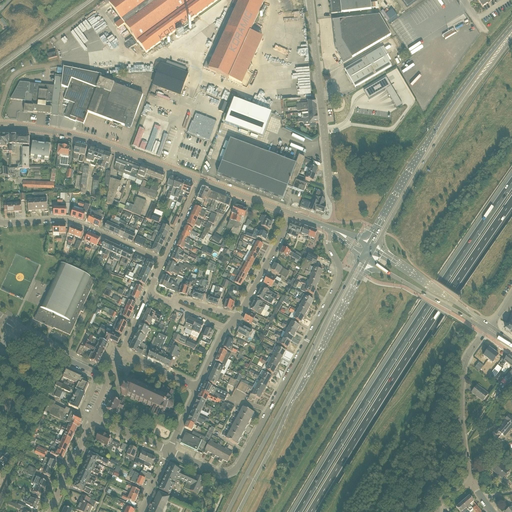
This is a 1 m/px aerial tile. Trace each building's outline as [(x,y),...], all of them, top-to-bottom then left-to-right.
[(113,0),(109,3),(137,42),(138,42),(146,53),(218,0),(113,0)] [(208,70),(220,75),(229,79),(244,46),(264,2),(262,2),(262,0),(234,0),(233,4),(238,6),(208,70)] [(329,0),(331,14),(371,9),(370,0),(329,0)] [(432,0),(432,9),(442,9),(441,0),(432,0)] [(384,15),(389,21),(397,15),(393,9),(384,15)] [(379,15),(344,19),(339,20),(342,41),(352,58),(391,35),(379,15)] [(78,26),(89,42),(93,39),(82,23),(78,26)] [(70,44),(69,41),(73,39),(71,34),(62,38),(66,46),(70,44)] [(282,44),(272,41),(270,50),(284,54),(285,49),(287,50),(289,42),(282,41),(282,44)] [(345,70),(355,87),(373,77),(391,66),(381,49),(366,58),(366,57),(345,70)] [(309,61),(293,62),(293,73),(289,73),(290,90),(302,90),(302,97),(311,96),(309,61)] [(153,83),(182,94),(189,75),(185,74),(166,66),(156,63),(154,69),(158,70),(153,83)] [(64,68),(63,76),(62,86),(68,89),(64,100),(70,102),(64,117),(69,119),(83,125),(84,122),(85,122),(88,113),(88,112),(100,79),(102,75),(64,68)] [(54,86),(44,85),(30,84),(20,83),(11,99),(11,100),(25,101),(24,112),(41,114),(58,116),(62,86),(63,76),(55,75),(54,86)] [(389,83),(386,78),(364,91),(367,97),(369,100),(386,90),(391,87),(389,83)] [(109,120),(122,87),(100,79),(88,112),(88,113),(109,120)] [(109,120),(121,125),(125,126),(131,129),(136,114),(143,95),(122,87),(109,120)] [(402,106),(391,87),(386,90),(397,109),(402,106)] [(225,123),(263,137),(272,114),(234,100),(225,123)] [(199,119),(201,120),(199,126),(214,131),(219,116),(216,114),(214,119),(200,115),(199,119)] [(303,119),(298,119),(299,123),(310,121),(310,128),(316,127),(316,123),(318,123),(317,117),(303,119)] [(192,134),(210,141),(212,134),(194,127),(192,134)] [(0,147),(4,148),(4,151),(9,152),(10,136),(0,135),(0,147)] [(29,169),(29,142),(30,137),(20,136),(16,136),(10,136),(9,152),(9,154),(11,154),(12,154),(14,154),(14,147),(23,147),(23,159),(23,169),(29,169)] [(298,176),(303,164),(305,159),(299,156),(296,165),(231,140),(217,175),(222,177),(221,178),(231,182),(232,181),(236,182),(236,184),(241,186),(241,184),(245,186),(245,187),(250,189),(251,188),(255,189),(254,191),(259,193),(260,191),(264,193),(264,194),(269,196),(269,195),(274,196),(273,198),(278,200),(279,198),(283,200),(288,187),(304,193),(307,185),(296,181),(297,179),(298,176)] [(49,159),(51,146),(47,145),(46,147),(37,145),(37,144),(33,143),(31,157),(35,157),(34,162),(38,162),(38,158),(42,158),(41,163),(45,163),(45,159),(49,159)] [(81,146),(76,145),(74,153),(73,159),(78,160),(79,158),(81,146)] [(85,156),(87,147),(81,146),(79,158),(80,159),(79,162),(82,163),(85,156)] [(67,148),(59,147),(58,156),(60,156),(60,157),(61,157),(61,161),(60,166),(68,167),(70,148),(67,148)] [(101,152),(91,148),(86,160),(91,162),(91,165),(92,166),(96,167),(97,164),(96,164),(97,160),(98,160),(101,152)] [(101,168),(106,153),(101,152),(98,160),(97,160),(96,164),(97,164),(99,165),(98,167),(101,168)] [(112,155),(106,153),(101,168),(104,169),(107,170),(109,164),(112,155)] [(122,160),(118,158),(115,167),(114,170),(119,172),(118,175),(123,176),(124,174),(129,162),(123,159),(122,160)] [(124,174),(128,175),(130,176),(135,164),(129,162),(124,174)] [(141,167),(135,164),(130,176),(136,178),(137,176),(139,172),(141,167)] [(310,166),(309,169),(305,167),(304,171),(308,173),(315,175),(318,169),(310,166)] [(136,180),(143,182),(144,179),(146,174),(148,169),(141,167),(139,172),(137,176),(136,178),(137,179),(136,180)] [(0,169),(0,177),(12,177),(13,179),(20,179),(20,168),(10,169),(10,172),(9,172),(9,169),(0,169)] [(35,172),(35,178),(41,178),(41,169),(30,169),(30,172),(35,172)] [(144,179),(150,181),(151,179),(153,180),(156,172),(148,169),(146,174),(144,179)] [(163,180),(164,175),(156,172),(153,180),(155,180),(155,181),(161,183),(162,180),(163,180)] [(306,179),(313,182),(315,175),(308,173),(306,179)] [(112,205),(119,187),(121,181),(110,178),(109,190),(107,203),(112,205)] [(171,193),(176,180),(171,178),(167,186),(166,189),(169,191),(168,192),(169,192),(168,196),(170,197),(171,196),(172,193),(171,193)] [(174,198),(173,201),(177,202),(185,183),(176,180),(171,193),(172,193),(171,196),(174,198)] [(181,204),(179,203),(182,197),(183,197),(184,198),(189,185),(185,183),(177,202),(176,205),(180,206),(181,204)] [(185,198),(188,199),(193,186),(189,185),(184,198),(183,197),(183,198),(185,199),(185,198)] [(202,190),(198,200),(203,202),(203,201),(205,201),(209,192),(204,190),(203,191),(202,190)] [(213,193),(209,192),(205,201),(204,204),(207,205),(208,202),(210,203),(213,193)] [(324,214),(326,208),(325,201),(320,199),(322,194),(317,192),(314,202),(312,201),(312,204),(303,201),(300,208),(310,212),(314,213),(314,212),(316,212),(316,211),(324,214)] [(207,210),(209,211),(212,211),(218,195),(213,193),(210,203),(212,204),(211,207),(208,207),(207,210)] [(220,204),(222,197),(218,195),(212,211),(214,212),(218,203),(220,204)] [(222,205),(220,211),(218,211),(218,214),(221,215),(227,199),(227,198),(222,197),(220,204),(222,205)] [(141,216),(146,201),(137,198),(134,206),(131,213),(141,216)] [(229,207),(232,200),(227,199),(221,215),(224,216),(225,213),(224,213),(224,212),(225,212),(227,206),(229,207)] [(4,204),(5,210),(8,210),(8,213),(15,213),(14,205),(11,205),(10,204),(4,204)] [(83,221),(85,214),(87,214),(90,205),(86,204),(83,212),(79,211),(77,219),(83,221)] [(130,204),(129,207),(126,206),(125,210),(127,211),(131,213),(134,206),(130,204)] [(206,214),(204,213),(206,209),(203,208),(203,209),(196,205),(193,211),(205,217),(205,216),(206,214)] [(241,208),(235,206),(232,214),(235,215),(232,221),(231,220),(229,224),(234,226),(241,208)] [(244,218),(247,210),(241,208),(234,226),(234,227),(239,229),(241,224),(240,223),(242,218),(244,218)] [(73,209),(71,217),(77,219),(79,211),(73,209)] [(93,225),(99,228),(104,217),(101,216),(102,215),(101,215),(102,211),(100,210),(98,213),(97,218),(93,225)] [(193,211),(191,215),(198,219),(201,220),(201,218),(205,220),(206,217),(205,216),(205,217),(193,211)] [(154,215),(153,218),(151,221),(159,224),(161,217),(154,214),(154,215)] [(91,215),(88,222),(93,225),(97,218),(91,215)] [(204,224),(202,223),(197,221),(198,219),(191,215),(189,220),(201,226),(203,227),(204,224)] [(104,230),(109,232),(114,220),(115,221),(115,219),(116,217),(113,216),(109,224),(107,223),(104,230)] [(261,227),(270,230),(272,223),(267,221),(268,218),(262,216),(259,222),(262,223),(261,227)] [(128,241),(133,243),(138,231),(136,231),(136,230),(135,230),(137,226),(138,222),(142,223),(143,220),(138,217),(137,220),(134,227),(128,241)] [(109,232),(114,234),(119,223),(115,221),(114,220),(109,232)] [(119,223),(114,234),(118,236),(125,223),(125,222),(120,220),(119,223)] [(200,228),(201,226),(189,220),(187,225),(193,227),(194,228),(195,226),(200,228)] [(302,226),(291,222),(289,229),(287,235),(291,236),(293,231),(299,234),(302,226)] [(118,236),(123,238),(128,227),(127,226),(128,224),(125,223),(118,236)] [(168,234),(170,229),(164,226),(163,228),(158,225),(155,224),(154,227),(157,228),(168,234)] [(197,238),(199,235),(192,232),(193,230),(192,229),(193,227),(187,225),(184,232),(197,238)] [(131,226),(130,228),(128,227),(123,238),(128,241),(134,227),(131,226)] [(299,235),(308,238),(311,229),(304,227),(302,226),(299,234),(299,235)] [(77,229),(71,227),(69,234),(75,236),(77,229)] [(155,231),(156,231),(155,233),(166,238),(168,234),(157,228),(155,231)] [(80,238),(83,231),(77,229),(75,236),(80,238)] [(312,239),(314,240),(317,232),(311,229),(308,238),(307,240),(311,242),(312,239)] [(266,240),(268,234),(255,230),(253,234),(247,232),(246,236),(259,241),(260,238),(266,240)] [(184,232),(181,237),(188,240),(188,239),(189,237),(196,241),(197,238),(184,232)] [(155,233),(154,235),(153,237),(152,238),(164,243),(166,238),(155,233)] [(94,236),(88,234),(85,241),(91,243),(94,236)] [(222,239),(219,236),(216,234),(212,240),(215,242),(219,244),(222,239)] [(162,248),(164,243),(152,238),(153,237),(148,235),(146,238),(156,243),(155,245),(162,248)] [(97,246),(100,239),(94,236),(91,243),(97,246)] [(138,237),(134,244),(143,248),(147,241),(138,237)] [(179,241),(193,248),(194,244),(195,243),(192,241),(188,239),(188,240),(181,237),(179,241)] [(102,253),(100,258),(103,260),(103,258),(104,259),(110,244),(105,241),(102,248),(100,252),(102,253)] [(191,250),(192,249),(193,248),(179,241),(177,246),(183,249),(184,247),(191,250)] [(260,250),(263,245),(257,242),(255,247),(260,250)] [(104,259),(106,260),(110,252),(112,253),(115,246),(110,244),(104,259)] [(148,246),(147,249),(158,254),(159,254),(162,248),(155,245),(153,248),(148,246)] [(110,261),(113,262),(114,259),(120,248),(115,246),(112,253),(113,253),(110,261)] [(255,247),(254,247),(253,247),(253,248),(250,246),(249,246),(246,250),(249,251),(250,251),(252,252),(257,255),(260,250),(255,247)] [(214,251),(208,249),(205,248),(204,247),(201,252),(206,254),(211,257),(214,251)] [(114,259),(117,261),(119,256),(121,257),(124,250),(120,248),(114,259)] [(183,251),(176,248),(173,254),(187,260),(189,257),(182,254),(183,251)] [(283,248),(280,254),(287,258),(289,256),(295,260),(297,256),(283,248)] [(122,266),(129,252),(124,250),(121,257),(123,258),(119,265),(122,266)] [(130,261),(134,254),(129,252),(122,266),(125,267),(126,265),(128,260),(130,261)] [(252,252),(249,258),(255,261),(257,255),(252,252)] [(186,263),(187,261),(187,260),(173,254),(171,259),(178,262),(179,260),(186,263)] [(302,270),(303,270),(305,271),(306,271),(308,272),(311,264),(316,265),(318,259),(312,256),(309,254),(306,260),(301,269),(302,270)] [(138,260),(140,261),(146,264),(144,268),(151,271),(154,265),(153,263),(135,255),(133,261),(136,262),(138,260)] [(227,261),(223,259),(224,257),(221,256),(218,262),(221,264),(221,262),(226,264),(227,261)] [(242,267),(249,271),(252,266),(246,263),(244,261),(243,261),(242,263),(238,261),(239,261),(234,258),(232,261),(233,262),(240,265),(242,266),(242,267)] [(249,258),(246,263),(252,266),(255,261),(249,258)] [(180,272),(180,273),(181,271),(182,272),(183,270),(185,271),(187,268),(183,266),(180,264),(178,268),(176,267),(177,265),(170,262),(167,267),(180,273),(180,272)] [(215,266),(210,263),(209,263),(207,270),(215,273),(217,267),(215,266)] [(40,308),(36,316),(36,315),(36,316),(35,320),(46,325),(51,327),(70,336),(81,312),(83,313),(86,308),(83,307),(96,280),(61,264),(41,308),(40,308)] [(149,276),(151,271),(144,268),(137,264),(135,269),(138,270),(149,276)] [(290,273),(275,264),(271,271),(282,277),(280,279),(285,281),(290,273)] [(246,276),(249,271),(242,267),(242,266),(240,265),(240,266),(238,271),(246,276)] [(173,273),(178,276),(180,273),(167,267),(165,272),(172,275),(173,273)] [(315,268),(312,274),(320,277),(322,271),(315,268)] [(138,270),(135,275),(147,280),(149,276),(138,270)] [(231,276),(234,277),(235,275),(237,276),(237,277),(244,281),(246,276),(238,271),(235,270),(231,276)] [(124,278),(129,280),(131,281),(133,278),(128,276),(130,273),(127,271),(124,278)] [(312,274),(312,276),(310,280),(318,283),(320,277),(312,274)] [(134,275),(133,278),(131,281),(134,283),(135,281),(145,285),(147,280),(135,275),(134,275)] [(171,278),(164,275),(161,280),(173,286),(173,285),(176,287),(178,288),(179,285),(176,284),(176,283),(169,280),(171,278)] [(232,281),(241,286),(244,281),(237,277),(237,276),(235,275),(234,277),(232,281)] [(186,282),(182,295),(187,296),(189,289),(193,290),(196,279),(192,278),(193,277),(190,276),(188,280),(186,282)] [(275,280),(268,276),(266,280),(277,286),(279,283),(275,281),(275,280)] [(186,282),(188,280),(184,278),(181,283),(182,283),(180,288),(179,293),(178,293),(182,295),(186,282)] [(203,282),(204,280),(202,279),(201,281),(200,281),(200,284),(199,287),(195,286),(194,290),(195,291),(193,298),(198,300),(203,282)] [(161,280),(159,286),(175,292),(178,288),(176,287),(174,289),(171,288),(173,286),(161,280)] [(204,280),(203,282),(198,300),(203,301),(207,289),(205,289),(207,282),(207,281),(204,280)] [(266,280),(264,283),(271,287),(272,286),(276,288),(277,286),(266,280)] [(308,286),(316,289),(318,283),(310,280),(308,286)] [(130,290),(134,292),(140,295),(143,289),(133,284),(130,290)] [(208,303),(213,304),(218,288),(219,288),(219,285),(217,284),(214,292),(212,291),(208,303)] [(308,286),(306,292),(313,295),(316,289),(308,286)] [(230,287),(224,308),(228,309),(232,297),(233,291),(234,289),(230,287)] [(278,296),(262,287),(259,292),(274,300),(275,301),(278,296)] [(213,304),(218,306),(222,293),(219,293),(220,288),(219,288),(218,288),(213,304)] [(131,298),(138,300),(140,295),(134,292),(131,298)] [(257,297),(272,305),(274,300),(259,292),(257,297)] [(310,306),(313,301),(303,295),(301,299),(298,297),(297,299),(300,301),(303,302),(310,306)] [(228,309),(232,310),(234,303),(236,298),(232,297),(228,309)] [(134,309),(136,304),(123,299),(122,301),(119,300),(118,302),(121,304),(124,305),(134,309)] [(266,305),(255,300),(253,304),(264,310),(266,305)] [(300,308),(307,312),(310,306),(303,302),(300,308)] [(253,304),(250,309),(257,313),(264,317),(267,312),(264,310),(253,304)] [(126,308),(125,311),(132,314),(134,309),(124,305),(123,307),(126,308)] [(297,313),(304,317),(307,312),(300,308),(297,313)] [(120,315),(129,320),(132,314),(125,311),(121,309),(120,312),(121,313),(120,315)] [(159,322),(162,316),(148,310),(145,316),(153,320),(158,322),(159,322)] [(294,319),(301,323),(304,317),(297,313),(294,312),(293,314),(291,313),(289,317),(293,320),(294,319)] [(255,317),(248,313),(246,317),(257,323),(259,321),(255,318),(255,317)] [(145,316),(142,322),(151,326),(152,323),(151,323),(153,320),(145,316)] [(246,317),(244,321),(251,325),(252,323),(256,325),(257,323),(246,317)] [(197,322),(188,318),(186,324),(184,328),(186,328),(184,332),(191,335),(197,322)] [(115,325),(125,330),(127,324),(118,319),(117,322),(115,325)] [(198,338),(204,325),(197,322),(191,335),(198,338)] [(296,332),(299,326),(292,322),(289,328),(296,332)] [(115,325),(114,328),(113,328),(112,332),(115,333),(116,333),(122,335),(125,330),(115,325)] [(149,329),(141,325),(134,341),(142,345),(144,342),(148,332),(149,329)] [(248,338),(249,336),(252,331),(241,325),(237,333),(248,338)] [(293,337),(296,332),(289,328),(286,333),(293,337)] [(104,342),(108,344),(110,341),(118,345),(121,338),(106,331),(100,329),(98,334),(104,337),(104,336),(107,337),(104,342)] [(214,332),(207,329),(201,341),(210,345),(212,341),(210,340),(214,332)] [(283,332),(282,335),(278,333),(277,335),(280,337),(283,339),(290,343),(293,337),(286,333),(283,332)] [(148,358),(156,362),(163,347),(167,337),(160,334),(159,334),(157,339),(152,349),(148,358)] [(186,346),(188,340),(186,340),(187,339),(177,334),(175,334),(172,340),(175,341),(186,346)] [(93,337),(91,343),(87,341),(84,346),(84,348),(95,353),(94,354),(92,354),(91,354),(89,360),(98,364),(99,364),(101,359),(103,354),(106,350),(108,344),(104,342),(93,337)] [(243,357),(245,353),(241,351),(240,351),(232,348),(233,345),(232,345),(234,342),(226,338),(222,347),(239,355),(243,357)] [(283,339),(280,344),(287,348),(290,343),(283,339)] [(188,340),(186,346),(195,350),(197,345),(188,340)] [(131,350),(142,355),(145,357),(148,351),(149,351),(150,348),(149,348),(142,345),(134,341),(130,349),(131,350)] [(164,366),(170,368),(173,360),(171,360),(173,356),(177,358),(179,353),(177,352),(179,348),(173,346),(171,350),(164,366)] [(278,348),(278,347),(276,351),(268,346),(267,348),(272,352),(275,353),(282,357),(286,351),(278,348)] [(168,349),(163,347),(156,362),(164,366),(171,350),(168,349)] [(494,352),(489,348),(483,356),(488,360),(494,352)] [(231,354),(221,350),(218,355),(228,360),(231,354)] [(499,355),(494,352),(488,360),(493,363),(499,355)] [(275,353),(274,355),(272,358),(279,363),(282,357),(275,353)] [(218,355),(215,361),(217,362),(216,365),(223,368),(228,370),(229,366),(231,361),(228,360),(218,355)] [(511,359),(511,357),(508,355),(500,365),(502,367),(505,363),(506,364),(507,364),(510,361),(510,362),(511,359)] [(269,364),(276,368),(279,363),(272,358),(269,357),(268,360),(266,363),(269,364)] [(511,368),(511,367),(511,359),(510,362),(510,361),(507,364),(506,364),(502,369),(505,371),(509,366),(511,368)] [(263,361),(261,363),(268,366),(266,370),(273,374),(276,368),(269,364),(266,363),(263,361)] [(227,369),(223,368),(216,365),(215,364),(216,365),(213,370),(223,375),(225,376),(227,369)] [(85,394),(89,385),(85,383),(86,381),(83,380),(83,379),(81,378),(82,377),(67,370),(63,378),(78,385),(76,390),(85,394)] [(210,376),(218,380),(220,377),(222,377),(223,375),(213,370),(210,376)] [(261,379),(269,383),(272,377),(264,373),(262,376),(260,375),(251,370),(250,372),(255,375),(259,377),(261,379)] [(161,418),(162,418),(162,417),(171,421),(173,417),(175,418),(177,413),(173,411),(170,410),(172,409),(174,406),(173,403),(171,401),(173,396),(172,396),(174,392),(173,392),(170,390),(170,389),(169,390),(166,388),(165,388),(162,387),(162,386),(161,386),(160,390),(159,390),(159,391),(155,390),(156,389),(151,387),(151,388),(147,386),(148,385),(147,385),(147,386),(143,384),(143,383),(139,381),(138,382),(135,380),(135,379),(135,378),(134,377),(133,376),(131,377),(130,377),(124,391),(123,391),(121,395),(122,395),(122,396),(123,396),(120,403),(112,399),(107,410),(116,414),(116,413),(118,414),(120,410),(118,409),(118,408),(122,410),(125,405),(122,404),(125,397),(127,398),(127,397),(131,398),(130,399),(135,401),(139,402),(138,403),(139,403),(140,402),(143,404),(143,405),(147,407),(148,406),(151,408),(151,409),(150,408),(150,409),(151,409),(149,413),(150,413),(153,414),(153,415),(154,415),(157,416),(157,417),(158,417),(158,416),(161,418)] [(208,382),(207,382),(216,385),(217,382),(219,383),(220,380),(218,380),(210,376),(208,382)] [(261,379),(258,384),(266,388),(269,383),(261,379)] [(244,381),(242,380),(241,382),(253,388),(254,386),(250,384),(245,381),(244,381)] [(57,390),(63,392),(73,397),(82,401),(85,394),(76,390),(57,382),(54,389),(57,390)] [(241,382),(237,389),(237,390),(245,394),(248,389),(251,391),(253,388),(241,382)] [(255,390),(263,394),(266,388),(258,384),(256,383),(254,386),(253,388),(255,389),(255,390)] [(224,402),(228,395),(228,394),(205,384),(202,391),(217,399),(220,400),(224,402)] [(477,386),(472,393),(479,398),(479,399),(483,402),(488,394),(477,386)] [(63,392),(57,390),(54,396),(60,399),(63,392)] [(255,390),(254,392),(252,395),(251,394),(249,398),(248,400),(251,401),(252,399),(254,401),(256,397),(260,399),(263,394),(255,390)] [(208,399),(216,403),(218,404),(219,402),(220,402),(220,400),(217,399),(202,391),(201,392),(202,392),(198,398),(206,402),(208,399)] [(69,406),(77,410),(82,401),(73,397),(70,403),(69,406)] [(214,409),(212,408),(205,405),(206,402),(198,398),(196,404),(210,411),(213,412),(214,409)] [(75,412),(61,405),(60,408),(55,405),(56,403),(51,400),(45,413),(49,414),(67,423),(78,428),(80,427),(82,422),(82,420),(75,417),(76,415),(74,414),(74,412),(75,413),(75,412)] [(196,404),(193,411),(200,414),(201,413),(208,416),(210,411),(196,404)] [(231,413),(234,408),(234,407),(228,404),(225,410),(229,412),(231,413)] [(240,413),(238,416),(237,419),(235,423),(233,425),(231,429),(230,431),(228,435),(226,438),(226,439),(237,445),(254,413),(243,407),(241,410),(240,413)] [(205,422),(206,419),(200,416),(200,414),(193,411),(190,416),(205,422)] [(190,416),(188,421),(196,424),(196,423),(203,426),(205,422),(190,416)] [(498,432),(499,432),(501,434),(501,435),(502,436),(511,425),(511,426),(511,417),(511,416),(510,418),(508,416),(505,419),(506,420),(503,425),(504,426),(498,432)] [(201,428),(188,422),(185,428),(192,431),(193,428),(196,429),(200,430),(201,428)] [(65,428),(63,427),(60,425),(59,427),(74,434),(75,433),(78,428),(67,423),(65,428)] [(62,436),(72,440),(74,434),(59,427),(58,429),(64,432),(62,436)] [(105,449),(111,451),(113,447),(118,449),(120,445),(110,440),(111,438),(110,437),(110,438),(108,438),(108,437),(102,434),(101,435),(100,434),(100,433),(100,432),(95,442),(96,442),(97,441),(107,445),(105,449)] [(197,452),(199,447),(203,449),(206,442),(207,443),(209,439),(196,433),(194,432),(192,436),(186,433),(182,441),(181,444),(180,444),(197,452)] [(53,440),(69,447),(72,440),(62,436),(60,436),(58,440),(51,437),(51,439),(54,440),(53,440)] [(66,453),(69,447),(53,440),(53,442),(54,443),(53,447),(56,448),(66,453)] [(217,445),(213,443),(209,441),(205,450),(204,453),(206,455),(208,452),(212,454),(217,445)] [(225,449),(221,447),(217,445),(212,454),(213,454),(211,457),(214,459),(215,456),(220,458),(225,449)] [(126,457),(130,459),(130,461),(133,462),(136,455),(135,454),(137,450),(130,447),(128,450),(129,451),(126,457)] [(51,454),(63,460),(66,453),(56,448),(54,453),(51,452),(51,454)] [(232,454),(228,451),(225,449),(220,458),(219,461),(221,463),(223,460),(227,462),(228,463),(232,454)] [(2,465),(7,461),(6,460),(6,459),(7,458),(9,455),(7,453),(0,463),(0,464),(1,464),(2,465)] [(109,462),(90,453),(87,459),(96,463),(97,461),(103,464),(107,466),(109,462)] [(146,454),(142,453),(139,460),(140,460),(138,463),(144,466),(149,455),(146,453),(146,454)] [(144,466),(150,469),(151,465),(152,465),(155,458),(152,457),(152,456),(149,455),(144,466)] [(53,470),(57,463),(50,460),(46,458),(44,462),(48,463),(46,467),(53,470)] [(85,465),(100,472),(101,469),(94,466),(96,463),(87,459),(85,465)] [(492,470),(501,479),(506,474),(506,475),(509,471),(500,462),(492,470)] [(53,470),(46,467),(42,465),(39,472),(44,474),(50,477),(53,470)] [(82,471),(90,475),(92,472),(98,475),(100,472),(85,465),(82,471)] [(184,488),(188,490),(197,494),(204,479),(195,475),(194,477),(170,467),(159,490),(170,495),(177,479),(187,483),(184,488)] [(79,476),(95,483),(96,480),(89,477),(90,475),(82,471),(79,476)] [(141,476),(137,474),(138,473),(134,472),(131,471),(129,476),(132,478),(131,482),(142,487),(145,479),(140,477),(141,476)] [(77,482),(85,486),(86,484),(93,487),(95,483),(79,476),(77,482)] [(46,486),(48,483),(43,481),(44,480),(39,477),(38,481),(35,480),(33,484),(38,486),(46,490),(47,487),(46,486),(47,487),(46,486)] [(0,509),(13,482),(8,479),(0,497),(0,509)] [(92,489),(85,486),(77,482),(74,488),(86,493),(85,497),(91,500),(93,496),(89,495),(92,489)] [(137,497),(140,491),(133,488),(134,487),(128,485),(127,488),(132,490),(130,494),(137,497)] [(32,493),(39,496),(39,495),(41,496),(43,493),(44,493),(46,490),(38,486),(36,490),(34,489),(32,493)] [(149,510),(148,511),(162,511),(169,498),(159,494),(155,492),(152,498),(156,500),(154,505),(153,505),(152,507),(150,506),(149,510)] [(128,500),(134,503),(137,497),(130,494),(128,498),(123,496),(122,498),(128,501),(128,500)] [(182,495),(178,502),(185,505),(188,497),(182,495)] [(25,499),(28,500),(27,502),(26,505),(31,507),(30,507),(35,510),(36,509),(37,509),(38,507),(37,506),(39,502),(33,499),(27,496),(25,499)] [(96,502),(94,501),(91,500),(85,497),(83,496),(77,510),(80,511),(89,511),(92,507),(94,508),(96,502)] [(470,511),(473,510),(472,509),(469,506),(473,502),(474,502),(469,496),(461,503),(468,511),(470,511)] [(20,510),(21,508),(22,508),(22,507),(18,506),(18,505),(10,502),(8,505),(20,510)] [(468,511),(461,503),(456,508),(459,511),(468,511)]
